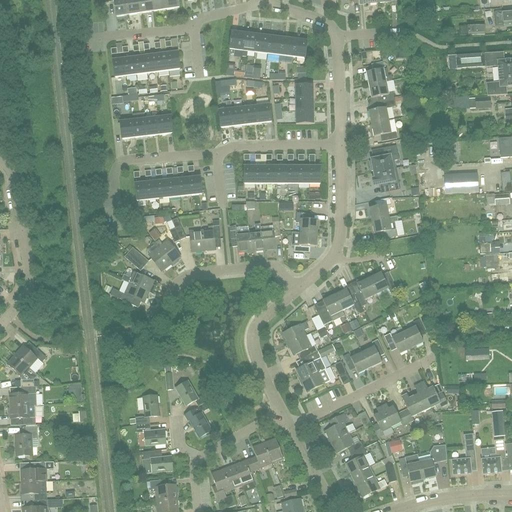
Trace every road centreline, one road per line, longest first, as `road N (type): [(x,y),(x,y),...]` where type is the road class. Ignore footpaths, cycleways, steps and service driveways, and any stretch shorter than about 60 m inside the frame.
road 1 (residential): [(0,328),(28,282),(15,191),(0,161)]
road 2 (residential): [(116,229),(112,176),(124,160),(219,156)]
road 3 (residential): [(295,290),(337,248),(339,145)]
road 4 (residential): [(290,428),(433,358)]
road 5 (residential): [(171,308),(176,283),(197,273),(273,267),(295,290)]
road 6 (residential): [(196,511),(199,455),(281,413)]
road 7 (residential): [(281,413),(252,334),(295,290)]
road 8 (residential): [(219,156),(236,147),(339,145)]
